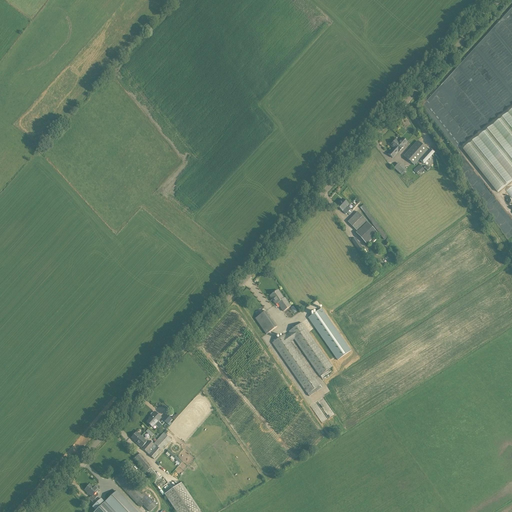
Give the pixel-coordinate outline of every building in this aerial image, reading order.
[(511,109),(463,149),(497,192),(511,180),(511,109)] [(395,140),(391,146),(395,149),(392,152),(391,151),(388,154),(393,158),(398,152),(398,153),(404,147),(404,146),(407,142),(403,138),(399,143),(395,140)] [(428,151),(417,141),(404,156),(414,166),(428,151)] [(428,151),(420,160),(424,164),(434,153),(430,149),(428,151)] [(406,170),(398,163),(394,168),(401,175),(406,170)] [(424,169),(419,164),(413,169),(418,175),(424,169)] [(348,205),(342,199),(336,206),(346,215),(347,213),(349,215),(352,212),(347,206),(348,205)] [(387,237),(363,205),(360,207),(384,240),(387,237)] [(366,244),(377,234),(366,222),(367,221),(357,212),(347,222),(357,232),(356,233),(366,244)] [(363,248),(355,238),(351,241),(358,251),(363,248)] [(283,298),(278,290),(270,296),(276,304),(279,302),(281,306),(280,307),(283,311),(290,306),(284,298),(283,298)] [(321,309),(308,318),(336,358),(337,360),(350,351),(321,309)] [(255,319),(261,327),(266,334),(277,327),(266,311),(255,319)] [(332,367),(302,322),(288,331),(289,333),(286,335),(285,334),(272,343),(309,396),(322,387),(290,342),(294,340),(319,376),(332,367)] [(160,419),(153,413),(150,416),(151,417),(146,422),(152,427),(155,425),(159,429),(162,425),(158,421),(160,419)] [(170,422),(172,419),(167,414),(162,419),(169,426),(172,423),(170,422)] [(139,435),(136,433),(131,439),(136,443),(136,444),(141,448),(147,441),(140,434),(139,435)] [(171,439),(163,433),(153,444),(150,441),(143,449),(154,459),(171,439)] [(177,465),(181,461),(169,449),(165,453),(177,465)] [(146,472),(150,469),(151,468),(140,454),(134,458),(146,472)] [(158,479),(150,469),(146,472),(153,483),(158,479)] [(150,511),(157,506),(126,473),(117,482),(140,507),(142,505),(149,511),(150,511)] [(168,483),(162,476),(154,483),(159,490),(168,483)] [(200,511),(181,483),(164,495),(176,511),(200,511)] [(96,493),(98,491),(93,486),(92,487),(90,485),(84,490),(91,496),(88,498),(93,502),(95,500),(94,500),(96,497),(96,496),(97,495),(96,493)] [(94,511),(135,511),(116,491),(104,503),(101,499),(92,507),(95,511),(94,511)]
